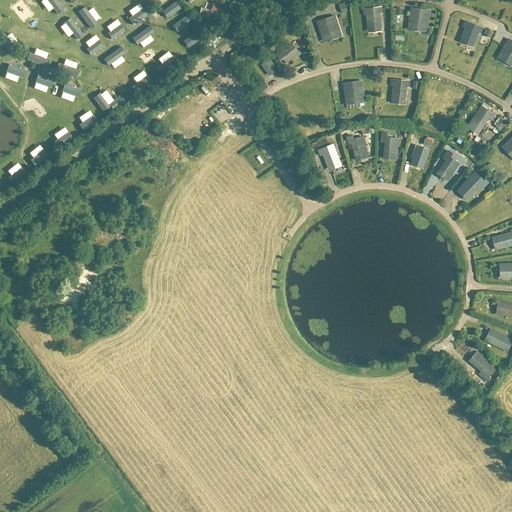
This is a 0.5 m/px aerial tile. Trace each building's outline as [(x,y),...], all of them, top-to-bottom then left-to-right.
[(56,0),(46,0),(57,14),(64,9),(56,0)] [(172,5),(161,12),(166,19),(176,11),(172,5)] [(84,8),(78,13),(91,30),(97,26),(84,8)] [(381,8),(363,10),(363,16),(366,16),(367,31),(380,29),(379,14),(381,14),(381,8)] [(143,9),(129,19),(133,25),(148,15),(143,9)] [(408,27),(426,29),(429,12),(411,9),(408,27)] [(191,14),(186,17),(190,25),(195,23),(191,14)] [(322,40),(340,34),(334,17),(317,23),(322,40)] [(69,18),(63,23),(76,40),(82,35),(69,18)] [(182,19),(172,27),(176,33),(187,26),(182,19)] [(460,43),(472,47),(477,33),(480,34),(482,28),(465,22),(463,28),(465,29),(460,43)] [(149,27),(132,40),(136,46),(154,33),(149,27)] [(208,35),(214,43),(221,39),(215,30),(208,35)] [(37,43),(38,33),(28,32),(27,41),(37,43)] [(3,34),(0,35),(0,43),(9,55),(16,51),(3,34)] [(193,35),(183,43),(187,49),(198,42),(193,35)] [(59,40),(55,49),(63,52),(67,43),(59,40)] [(499,56),(511,63),(511,42),(508,41),(499,56)] [(280,61),(282,59),(286,64),(297,55),(290,46),(276,56),(280,61)] [(120,48),(103,61),(108,67),(125,54),(120,48)] [(29,53),(26,61),(46,68),(49,61),(29,53)] [(173,56),(156,69),(161,76),(178,63),(173,56)] [(242,56),(238,59),(242,65),(246,62),(242,56)] [(269,76),(276,70),(269,60),(262,66),(269,76)] [(58,64),(56,71),(76,78),(78,71),(58,64)] [(8,66),(5,73),(22,79),(24,71),(8,66)] [(116,93),(130,82),(121,69),(102,84),(109,93),(113,90),(116,93)] [(35,76),(33,83),(49,89),(52,81),(35,76)] [(148,76),(131,89),(135,95),(153,82),(148,76)] [(393,86),(391,101),(404,103),(406,88),(408,88),(409,82),(391,80),(390,86),(393,86)] [(345,102),(364,100),(361,82),(343,85),(345,102)] [(62,85),(60,92),(76,98),(79,91),(62,85)] [(99,94),(93,98),(103,112),(110,108),(112,111),(126,101),(121,95),(108,105),(99,94)] [(492,121),(495,115),(492,113),(491,114),(481,108),(467,128),(477,135),(488,118),(492,121)] [(93,116),(78,126),(83,132),(97,122),(93,116)] [(422,120),(420,127),(440,133),(442,127),(422,120)] [(68,133),(53,143),(58,149),(72,139),(68,133)] [(387,135),(382,135),(381,143),(385,143),(384,159),(395,160),(397,140),(387,139),(387,135)] [(353,148),(356,161),(367,158),(363,139),(353,141),(352,137),(346,138),(349,149),(353,148)] [(328,169),(340,165),(332,146),(321,150),(328,169)] [(416,150),(411,163),(423,167),(429,151),(423,149),(422,152),(416,150)] [(43,150),(29,161),(35,167),(48,156),(43,150)] [(450,159),(452,155),(447,152),(443,159),(446,162),(437,175),(447,181),(458,165),(450,159)] [(21,168),(7,179),(12,185),(26,174),(21,168)] [(466,200),(478,187),(481,190),(487,183),(484,180),(483,182),(474,174),(457,191),(466,200)] [(511,245),(511,233),(495,238),(498,249),(511,245)] [(511,264),(503,265),(503,278),(511,277),(511,264)] [(511,317),(511,305),(502,303),(499,315),(511,317)] [(488,342),(507,352),(511,341),(493,332),(488,342)] [(496,369),(477,353),(469,362),(482,373),(480,376),(487,382),(490,379),(488,378),(496,369)]
